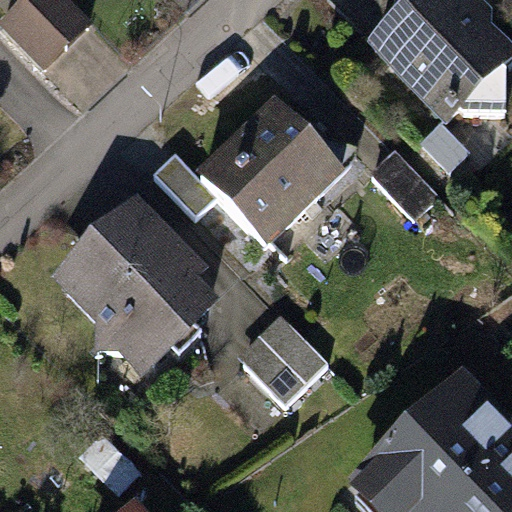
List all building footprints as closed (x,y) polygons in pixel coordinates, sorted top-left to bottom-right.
[(57,0),(28,0),(4,25),(52,71),(90,32),(57,0)] [(511,72),(511,31),(480,0),(423,0),(379,44),(460,124),(511,72)] [(349,182),(279,109),(205,181),(221,197),(276,253),(349,182)] [(178,154),(156,175),(199,219),(221,197),(205,181),(178,154)] [(375,180),(416,222),(440,199),(399,157),(375,180)] [(61,281),(99,319),(103,357),(140,362),(152,375),(220,310),(198,287),(210,275),(141,204),(61,281)] [(477,265),(429,223),(322,332),(368,378),(477,265)] [(263,297),(235,332),(256,349),(284,314),(263,297)] [(339,370),(293,321),(250,362),(297,410),(339,370)] [(511,511),(511,426),(466,380),(364,482),(394,511),(511,511)]
